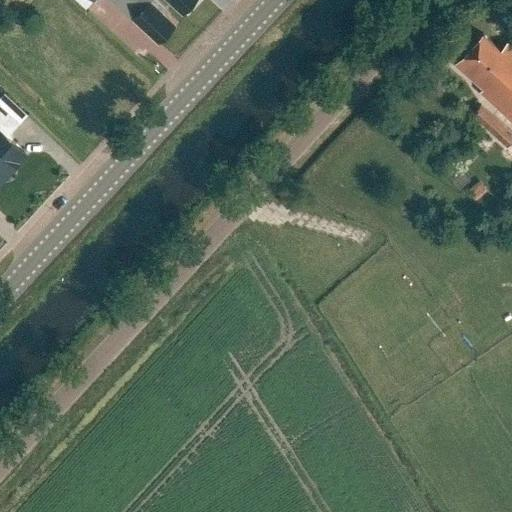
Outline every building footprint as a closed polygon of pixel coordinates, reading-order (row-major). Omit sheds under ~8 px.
[(114,0),(134,18),(158,40),(174,23),(162,11),(166,7),(158,0),(114,0)] [(169,0),(181,11),(183,9),(186,10),(192,4),(191,1),(192,0),(169,0)] [(500,49),(483,33),(455,64),(482,88),(479,91),(484,95),(492,103),(511,121),(511,43),(508,40),(500,49)] [(507,145),(511,138),(511,129),(481,102),(471,113),(507,145)] [(0,166),(6,173),(25,152),(5,133),(18,120),(0,103),(0,166)] [(459,189),(470,179),(460,168),(449,178),(459,189)]
